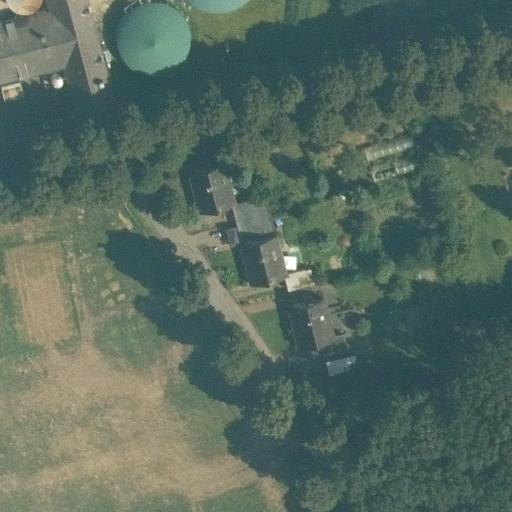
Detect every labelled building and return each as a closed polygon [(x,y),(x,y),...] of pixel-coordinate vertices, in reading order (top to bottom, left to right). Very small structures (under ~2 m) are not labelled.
[(6,0),(8,2),(10,4),(12,6),(14,7),(17,8),(22,9),(26,9),(31,7),(35,5),(36,3),(38,0),(6,0)] [(113,100),(86,0),(48,0),(64,62),(77,109),(113,100)] [(139,0),(130,5),(122,14),(117,25),(116,38),(119,49),(126,59),(135,67),(146,71),(159,71),(170,68),(180,61),(187,51),(190,39),(190,26),(185,15),(177,5),(166,0),(139,0)] [(190,0),(194,2),(199,5),(204,6),(210,8),(215,8),(221,8),(226,7),(232,5),(237,3),(242,1),(242,0),(190,0)] [(50,8),(0,20),(0,77),(64,62),(50,8)] [(417,135),(399,139),(404,160),(422,156),(417,135)] [(223,161),(189,169),(200,210),(233,202),(223,161)] [(256,202),(233,208),(236,221),(259,216),(256,202)] [(259,216),(236,221),(239,235),(263,229),(259,216)] [(275,232),(241,241),(251,282),(284,274),(285,274),(284,271),(275,232)] [(303,266),(284,271),(285,274),(284,274),(287,288),(314,281),(309,265),(304,267),(303,266)] [(322,296),(289,304),(299,345),(320,340),(332,336),(332,334),(322,296)] [(343,331),(332,334),(332,336),(320,340),(323,352),(346,346),(343,331)] [(327,370),(357,363),(353,349),(324,357),(327,370)]
